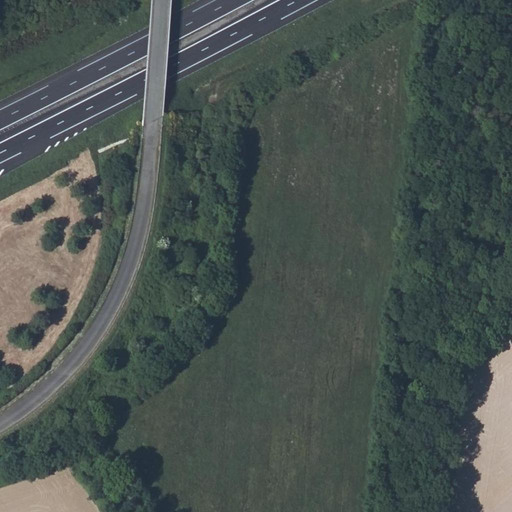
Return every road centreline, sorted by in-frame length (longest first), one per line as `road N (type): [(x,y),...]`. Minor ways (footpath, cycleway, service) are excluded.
road 1 (unclassified): [(0,423),(73,366),(116,302),(134,256),(145,211),(159,0)]
road 2 (motorway): [(0,153),(298,0)]
road 3 (motorway): [(233,0),(0,119)]
